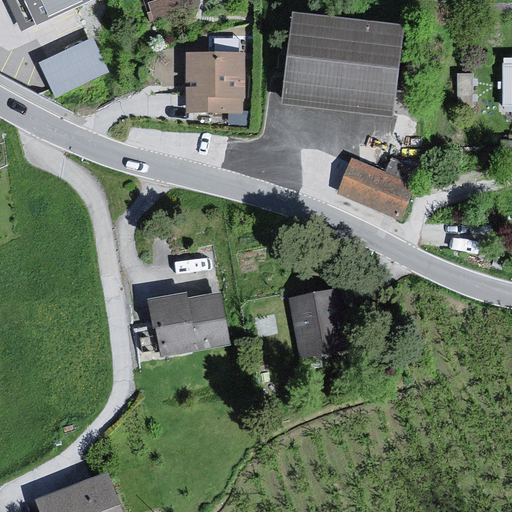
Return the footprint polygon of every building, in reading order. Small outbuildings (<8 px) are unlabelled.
[(15,0),(2,0),(23,36),(32,32),(15,0)] [(15,0),(32,32),(93,6),(90,0),(15,0)] [(202,0),(162,0),(150,4),(155,23),(205,9),(202,0)] [(403,28),(289,17),(281,112),(395,123),(403,28)] [(94,40),(39,66),(56,101),(111,75),(94,40)] [(246,56),(187,56),(187,116),(245,116),(246,56)] [(511,60),(503,61),(503,69),(503,113),(511,112),(511,60)] [(331,193),(400,218),(417,171),(384,159),(380,169),(344,156),(331,193)] [(340,297),(287,305),(300,365),(350,356),(340,297)] [(187,299),(146,306),(160,363),(234,351),(223,299),(187,305),(187,299)] [(117,511),(105,482),(33,505),(36,511),(117,511)]
